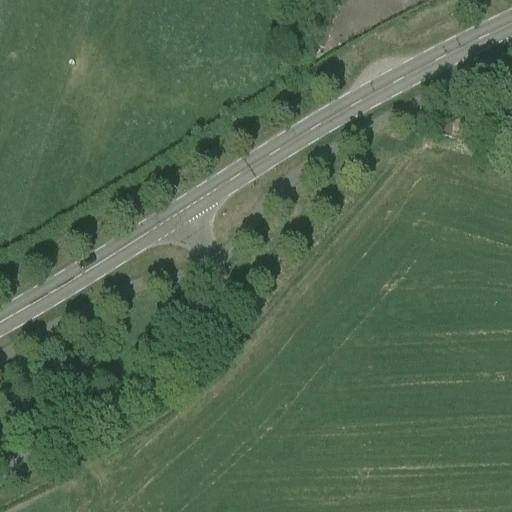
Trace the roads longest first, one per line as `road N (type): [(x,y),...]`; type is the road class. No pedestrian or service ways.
road 1 (unclassified): [(0,473),(151,387),(208,333),(216,280),(183,211)]
road 2 (tertiary): [(183,211),(327,122),(511,24)]
road 3 (tertiary): [(0,322),(183,211)]
